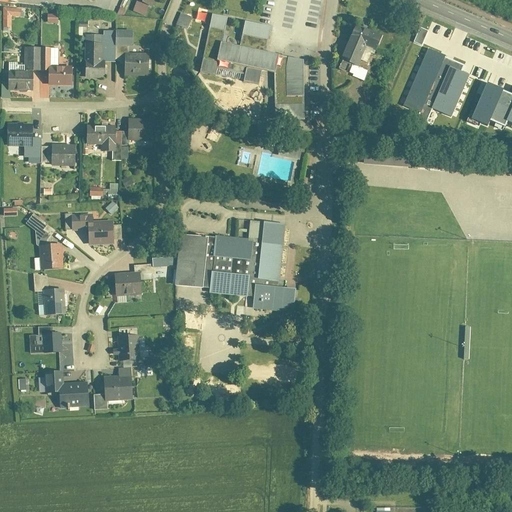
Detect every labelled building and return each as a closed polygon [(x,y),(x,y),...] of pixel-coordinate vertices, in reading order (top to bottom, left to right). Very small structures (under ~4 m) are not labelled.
[(153,0),(130,0),(127,7),(147,15),(153,0)] [(228,17),(212,15),(201,73),(260,85),(263,71),(277,73),(276,99),(306,99),(304,60),(267,52),(273,26),(245,21),(240,47),(223,44),(228,17)] [(381,36),(357,26),(343,59),(358,66),(366,45),(376,49),(381,36)] [(105,45),(85,45),(84,78),(104,79),(104,59),(105,45)] [(115,45),(105,45),(104,59),(115,59),(115,45)] [(32,72),(14,71),(14,90),(38,90),(38,72),(47,72),(47,47),(33,47),(32,72)] [(63,48),(52,48),(53,84),(80,84),(80,65),(63,65),(63,48)] [(429,49),(404,106),(419,113),(417,119),(426,123),(433,109),(451,117),(469,75),(462,72),(465,65),(429,49)] [(125,59),(125,78),(152,78),(151,59),(125,59)] [(511,93),(488,83),(472,120),(487,126),(490,121),(505,128),(507,122),(511,124),(511,93)] [(132,139),(132,149),(151,149),(151,140),(152,140),(153,119),(127,118),(127,139),(132,139)] [(38,123),(11,123),(11,144),(38,144),(38,123)] [(86,127),(86,144),(115,145),(115,127),(86,127)] [(50,149),(50,163),(72,163),(72,145),(50,145),(50,149)] [(359,148),(358,163),(446,170),(447,155),(359,148)] [(50,149),(41,149),(41,165),(50,165),(50,163),(50,149)] [(285,200),(240,197),(239,209),(284,212),(285,200)] [(90,231),(91,245),(115,243),(114,220),(93,221),(93,216),(73,216),(73,231),(90,231)] [(181,234),(176,286),(248,292),(247,311),(295,314),(297,289),(281,288),(286,224),(249,221),(248,240),(181,234)] [(41,272),(64,272),(65,247),(41,247),(41,272)] [(142,299),(142,276),(152,276),(152,266),(135,267),(135,273),(112,274),(113,300),(142,299)] [(32,279),(32,289),(47,288),(46,278),(32,279)] [(43,314),(63,314),(63,290),(43,290),(43,314)] [(244,320),(205,316),(199,375),(239,378),(244,320)] [(42,334),(43,352),(61,351),(60,332),(42,334)] [(155,357),(138,357),(138,333),(116,333),(116,362),(132,361),(132,369),(155,369),(155,357)] [(61,401),(84,401),(84,385),(63,385),(63,371),(44,371),(44,395),(61,395),(61,401)] [(96,404),(131,402),(129,374),(94,376),(96,404)]
